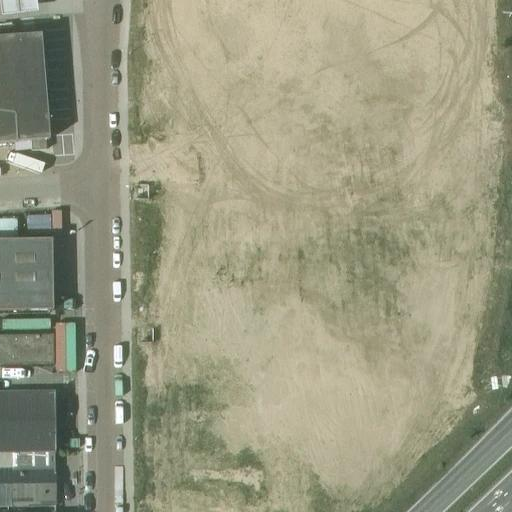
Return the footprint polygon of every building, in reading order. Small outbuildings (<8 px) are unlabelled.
[(0,144),(30,142),(31,152),(46,151),(45,141),(49,141),(40,36),(0,38),(0,144)] [(0,241),(0,313),(53,313),(52,241),(0,241)] [(52,337),(7,338),(0,337),(0,366),(53,366),(52,337)] [(0,453),(12,453),(55,452),(53,392),(0,393),(0,453)] [(12,453),(12,471),(0,470),(0,507),(8,507),(8,503),(31,503),(31,507),(56,507),(55,470),(55,452),(12,453)]
